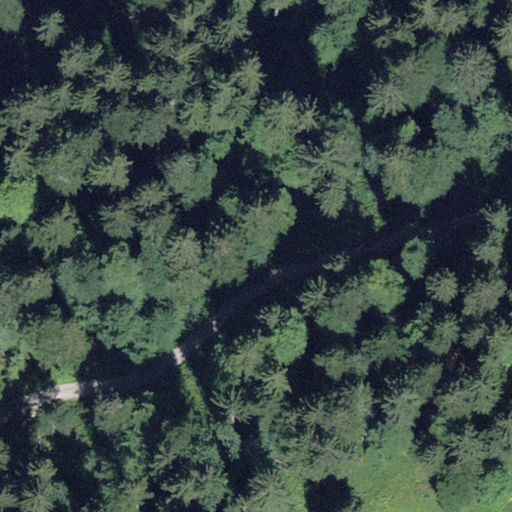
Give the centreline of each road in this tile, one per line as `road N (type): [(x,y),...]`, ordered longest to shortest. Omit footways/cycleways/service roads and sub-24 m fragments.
road 1 (track): [(0,417),(146,377),(235,304),(315,262),(511,206)]
road 2 (track): [(153,0),(131,12),(38,20),(0,43)]
